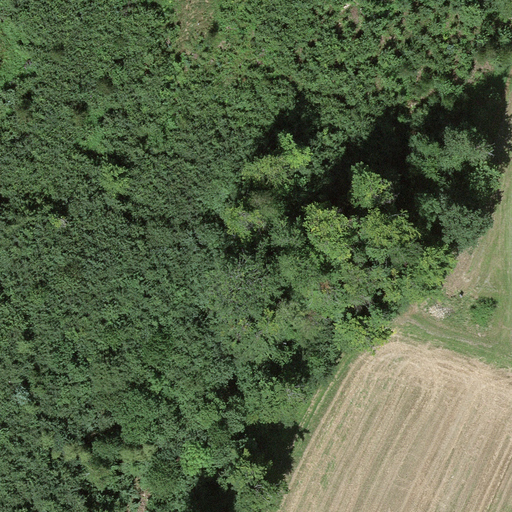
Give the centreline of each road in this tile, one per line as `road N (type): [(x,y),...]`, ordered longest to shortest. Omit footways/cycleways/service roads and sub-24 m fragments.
road 1 (track): [(511,74),(468,197),(402,313),(511,355)]
road 2 (track): [(402,313),(348,337),(260,511)]
